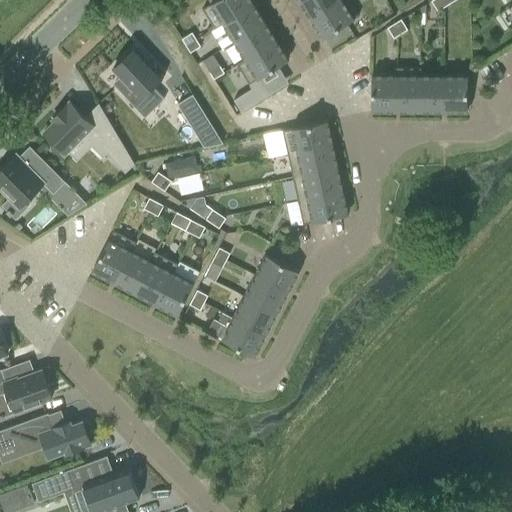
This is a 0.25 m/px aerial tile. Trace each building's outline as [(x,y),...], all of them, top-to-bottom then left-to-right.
[(222,23),(254,4),(251,0),(216,0),(202,9),(215,29),(223,24),(222,23)] [(300,0),(299,1),(311,19),(341,0),(300,0)] [(358,16),(348,0),(341,0),(311,19),(323,38),(358,16)] [(448,5),(444,0),(435,0),(441,9),(448,5)] [(234,42),(265,22),(254,4),(222,23),(223,24),(234,42)] [(407,30),(401,19),(394,24),(401,34),(407,30)] [(245,60),(276,41),(265,22),(234,42),(245,59),(245,60)] [(401,34),(394,24),(387,28),(394,38),(401,34)] [(186,46),(196,40),(192,33),(182,39),(186,46)] [(200,46),(196,40),(186,46),(190,53),(200,46)] [(289,60),(276,41),(245,60),(245,59),(237,64),(249,84),(289,60)] [(113,68),(120,76),(121,77),(114,84),(133,104),(134,104),(145,115),(151,110),(162,99),(163,100),(164,99),(152,86),(163,76),(164,77),(165,77),(155,66),(153,68),(148,62),(135,48),(125,57),(124,56),(123,56),(124,58),(113,68)] [(224,73),(220,66),(209,73),(214,80),(224,73)] [(419,112),(420,75),(421,75),(421,68),(396,68),(396,75),(397,75),(396,112),(419,112)] [(396,112),(397,75),(396,75),(372,75),(371,112),(396,112)] [(443,112),(444,75),(421,75),(420,75),(419,112),(443,112)] [(467,112),(468,76),(444,75),(443,112),(467,112)] [(241,112),(268,95),(261,83),(234,100),(241,112)] [(193,95),(177,104),(196,134),(199,138),(214,129),(193,95)] [(54,122),(44,133),(65,154),(82,137),(103,157),(106,154),(125,173),(134,163),(99,103),(85,117),(69,102),(52,119),(54,122)] [(333,144),(328,121),(282,130),(287,154),(333,144)] [(338,167),(333,144),(287,154),(293,177),(338,167)] [(16,154),(0,170),(0,188),(9,198),(2,205),(7,211),(6,212),(11,216),(12,215),(16,219),(28,207),(24,203),(43,183),(53,194),(65,182),(30,146),(19,157),(16,154)] [(179,160),(165,163),(168,178),(182,175),(179,160)] [(343,191),(338,167),(293,177),(298,201),(343,191)] [(158,187),(164,177),(158,172),(151,182),(158,187)] [(202,173),(179,178),(182,193),(205,188),(202,173)] [(164,191),(171,181),(164,177),(158,187),(164,191)] [(348,214),(343,191),(298,201),(303,224),(348,214)] [(151,213),(157,202),(149,198),(143,209),(151,213)] [(158,216),(163,205),(157,202),(151,213),(158,216)] [(212,224),(219,214),(212,209),(205,219),(212,224)] [(219,229),(225,219),(219,214),(212,224),(219,229)] [(192,234),(198,223),(190,220),(185,230),(192,234)] [(199,238),(205,227),(198,223),(192,234),(199,238)] [(114,283),(131,250),(132,251),(136,242),(113,230),(92,271),(114,283)] [(226,260),(230,253),(219,247),(215,255),(226,260)] [(134,293),(151,261),(150,260),(132,251),(131,250),(114,283),(134,293)] [(174,272),(178,264),(155,252),(150,260),(151,261),(134,293),(155,305),(172,272),(174,272)] [(288,293),(299,271),(266,254),(255,275),(288,293)] [(222,267),(226,260),(215,255),(211,262),(222,267)] [(177,316),(194,283),(174,272),(172,272),(155,305),(177,316)] [(277,314),(288,293),(255,275),(244,297),(277,314)] [(204,303),(208,295),(197,290),(193,297),(204,303)] [(200,310),(204,303),(193,297),(190,305),(200,310)] [(266,335),(277,314),(244,297),(233,318),(266,335)] [(266,335),(233,318),(222,313),(218,321),(228,327),(222,339),(255,356),(266,335)] [(51,397),(42,371),(18,380),(17,378),(6,382),(1,369),(0,369),(0,394),(7,392),(14,411),(51,397)] [(91,433),(86,419),(71,425),(70,422),(53,428),(48,413),(0,430),(0,450),(0,451),(26,441),(29,451),(41,446),(42,448),(45,447),(49,458),(66,452),(66,454),(91,445),(87,434),(91,433)] [(107,456),(32,483),(38,502),(83,485),(93,511),(128,511),(125,503),(139,498),(128,468),(113,473),(107,456)]
